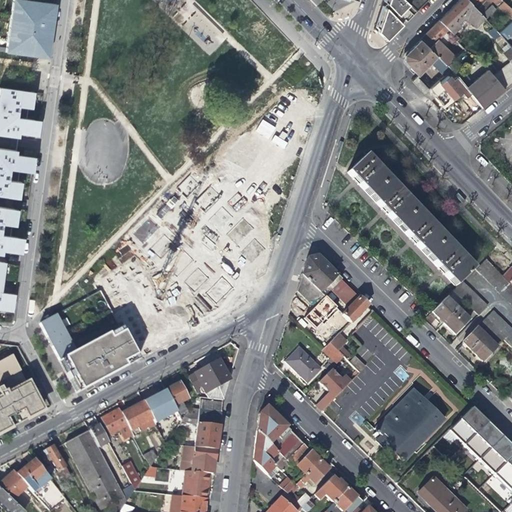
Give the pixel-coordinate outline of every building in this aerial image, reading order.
[(4,53),(47,59),(51,29),(54,5),(36,3),(36,5),(25,4),(26,1),(16,0),(11,0),(5,49),(4,53)] [(379,32),(386,39),(401,24),(411,13),(413,11),(401,0),(382,0),(373,29),(377,33),(379,32)] [(424,0),(401,0),(413,11),(424,0)] [(476,28),(484,20),(464,0),(459,0),(448,11),(438,22),(453,36),(460,28),(455,23),(462,15),(476,28)] [(511,11),(502,1),(500,0),(464,0),(484,20),(498,7),(511,19),(511,11)] [(427,33),(419,41),(435,58),(436,59),(440,62),(445,67),(446,66),(452,62),(454,59),(441,46),(449,39),(435,25),(427,33)] [(501,30),(498,34),(504,42),(508,38),(501,30)] [(431,62),(435,58),(419,41),(412,48),(404,57),(403,62),(414,73),(417,76),(431,62)] [(510,63),(491,77),(503,90),(511,83),(511,51),(511,50),(504,56),(510,63)] [(431,62),(435,67),(440,62),(436,59),(435,58),(431,62)] [(450,72),(446,66),(445,67),(440,62),(435,67),(445,77),(450,72)] [(470,84),(452,62),(446,66),(450,72),(455,77),(464,89),(470,84)] [(470,84),(464,89),(468,94),(480,109),(492,99),(503,90),(491,77),(486,72),(470,84)] [(437,83),(427,91),(423,95),(430,102),(444,90),(447,95),(452,100),(460,94),(463,98),(468,94),(464,89),(455,77),(450,81),(447,77),(439,84),(437,83)] [(411,83),(423,95),(427,91),(416,79),(411,83)] [(0,88),(0,135),(17,138),(17,134),(30,136),(32,126),(14,124),(15,118),(16,118),(17,107),(30,109),(31,102),(27,101),(28,92),(0,88)] [(38,121),(16,118),(15,118),(14,124),(32,126),(30,136),(36,136),(38,121)] [(263,119),(255,131),(269,140),(276,127),(263,119)] [(274,135),(271,141),(284,148),(287,142),(274,135)] [(0,149),(0,196),(14,199),(15,189),(19,190),(20,183),(7,181),(8,170),(7,170),(8,164),(31,168),(32,162),(33,158),(15,155),(15,151),(0,149)] [(357,186),(369,199),(387,180),(364,156),(345,174),(357,186)] [(7,170),(8,170),(31,173),(31,168),(8,164),(7,170)] [(416,210),(387,180),(369,199),(385,216),(397,228),(416,210)] [(181,214),(172,210),(176,200),(166,197),(158,219),(164,221),(161,229),(166,231),(168,227),(176,230),(181,214)] [(0,207),(0,255),(1,255),(1,251),(14,253),(16,244),(0,241),(0,230),(1,225),(14,226),(15,219),(11,219),(12,210),(0,207)] [(444,240),(416,210),(397,228),(410,242),(426,258),(444,240)] [(130,236),(140,247),(142,246),(156,261),(175,243),(163,231),(162,232),(149,218),(130,236)] [(22,239),(0,235),(0,241),(16,244),(14,253),(20,254),(21,246),(22,239)] [(474,270),(444,240),(426,258),(440,272),(454,288),(474,270)] [(124,261),(133,255),(127,246),(118,252),(124,261)] [(330,293),(348,310),(358,299),(336,278),(315,257),(305,260),(298,283),(295,292),(314,308),(311,311),(303,320),(318,335),(324,330),(326,332),(329,329),(323,322),(335,310),(324,299),(330,293)] [(511,290),(507,285),(501,278),(485,261),(476,270),(511,310),(511,290)] [(0,309),(12,311),(14,295),(0,293),(0,284),(1,278),(3,263),(0,262),(0,309)] [(194,292),(209,277),(199,268),(184,282),(194,292)] [(213,304),(232,287),(222,277),(204,294),(213,304)] [(462,284),(452,293),(464,305),(478,319),(487,310),(462,284)] [(364,305),(358,299),(348,310),(342,317),(350,325),(356,318),(360,314),(366,307),(364,305)] [(436,319),(443,326),(457,312),(445,300),(431,314),(436,319)] [(469,323),(457,312),(443,326),(449,332),(454,337),(469,323)] [(511,334),(492,315),(483,324),(502,342),(511,352),(511,334)] [(73,377),(80,391),(99,381),(136,361),(119,329),(74,353),(66,337),(62,331),(54,316),(47,320),(38,324),(45,337),(46,338),(50,336),(55,345),(51,347),(58,361),(63,359),(70,372),(65,375),(68,380),(73,377)] [(481,363),(502,342),(483,324),(462,344),(476,357),(481,363)] [(67,329),(62,331),(66,337),(70,334),(67,329)] [(50,336),(46,338),(48,342),(51,347),(55,345),(50,336)] [(328,345),(329,345),(343,359),(347,355),(340,348),(345,343),(338,336),(328,345)] [(332,361),(336,366),(343,359),(329,345),(324,351),(323,352),(332,361)] [(297,349),(284,363),(295,373),(307,385),(320,371),(297,349)] [(366,367),(355,357),(349,363),(359,374),(366,367)] [(0,434),(21,423),(40,413),(11,358),(0,363),(0,434)] [(63,359),(58,361),(65,375),(70,372),(63,359)] [(329,373),(336,366),(332,361),(325,368),(329,373)] [(188,379),(191,385),(198,398),(222,403),(224,389),(226,374),(219,362),(188,379)] [(316,407),(321,413),(334,400),(349,384),(345,380),(340,385),(328,373),(317,385),(323,391),(328,396),(327,398),(326,397),(316,407)] [(73,377),(68,380),(75,394),(80,391),(73,377)] [(176,413),(181,423),(187,414),(182,404),(187,401),(179,385),(172,388),(165,392),(176,413)] [(413,391),(375,427),(381,433),(377,438),(380,441),(383,443),(387,440),(394,445),(388,451),(399,462),(401,460),(404,464),(445,422),(413,391)] [(155,397),(143,403),(154,424),(176,413),(165,392),(155,397)] [(190,411),(187,414),(181,423),(197,425),(195,439),(193,449),(216,451),(218,437),(220,417),(222,404),(200,402),(199,412),(190,411)] [(131,409),(121,414),(128,427),(130,432),(133,437),(139,434),(139,435),(155,426),(154,424),(143,403),(131,409)] [(257,425),(256,433),(277,454),(283,460),(285,462),(302,445),(282,426),(265,409),(258,416),(257,425)] [(110,436),(128,427),(121,414),(119,410),(110,415),(101,419),(110,436)] [(479,417),(471,410),(453,428),(511,486),(511,449),(508,446),(495,433),(479,417)] [(108,444),(99,426),(95,428),(90,431),(99,448),(108,444)] [(123,499),(89,431),(73,440),(65,444),(99,511),(123,499)] [(272,459),(277,454),(256,433),(255,442),(254,447),(269,463),(272,459)] [(183,448),(193,449),(195,439),(189,438),(188,443),(169,441),(165,446),(183,448)] [(293,465),(303,476),(318,461),(309,452),(302,445),(285,462),(289,466),(291,468),(293,465)] [(274,467),(269,463),(254,447),(253,457),(253,463),(266,476),(274,467)] [(63,472),(67,470),(54,448),(44,454),(47,458),(48,457),(51,461),(49,462),(51,465),(53,464),(60,474),(63,472)] [(215,462),(216,451),(193,449),(183,448),(179,472),(185,473),(208,475),(211,476),(213,461),(215,462)] [(145,462),(149,470),(154,462),(151,459),(145,462)] [(278,465),(272,459),(269,463),(274,467),(275,468),(278,465)] [(283,460),(278,465),(275,468),(279,472),(281,474),(289,466),(285,462),(283,460)] [(25,469),(16,476),(27,488),(48,511),(52,511),(65,501),(35,461),(25,469)] [(307,480),(313,486),(328,471),(325,468),(318,461),(303,476),(294,486),(298,489),(304,483),(307,480)] [(129,465),(122,468),(131,487),(138,483),(129,465)] [(270,481),(279,472),(275,468),(274,467),(266,476),(270,481)] [(73,480),(67,470),(63,472),(68,482),(73,480)] [(156,470),(149,470),(142,479),(154,481),(156,470)] [(7,479),(0,484),(0,492),(11,503),(20,495),(27,488),(16,476),(13,473),(7,479)] [(185,473),(182,497),(205,499),(207,486),(208,475),(185,473)] [(276,487),(281,491),(289,482),(285,478),(276,487)] [(426,501),(437,511),(465,511),(431,479),(418,493),(426,501)] [(309,489),(313,486),(307,480),(304,483),(309,489)] [(322,496),(330,505),(346,489),(340,482),(338,480),(332,486),(327,480),(311,496),(317,502),(322,496)] [(293,487),(289,482),(281,491),(285,495),(288,492),(293,487)] [(292,496),(298,489),(294,486),(293,487),(288,492),(292,496)] [(352,511),(354,511),(359,505),(360,504),(354,498),(355,497),(353,495),(346,489),(330,505),(338,511),(352,511)] [(20,511),(11,503),(0,492),(0,509),(1,510),(3,511),(20,511)] [(297,501),(292,496),(288,492),(285,495),(299,509),(306,502),(308,499),(303,495),(297,501)] [(20,511),(29,504),(20,495),(11,503),(20,511)] [(285,495),(280,500),(291,511),(298,511),(301,510),(299,509),(285,495)] [(181,497),(180,510),(202,511),(203,511),(205,505),(205,499),(182,497),(181,497)] [(291,511),(280,500),(274,506),(268,511),(291,511)] [(299,509),(301,510),(302,511),(306,511),(311,506),(306,502),(299,509)]
